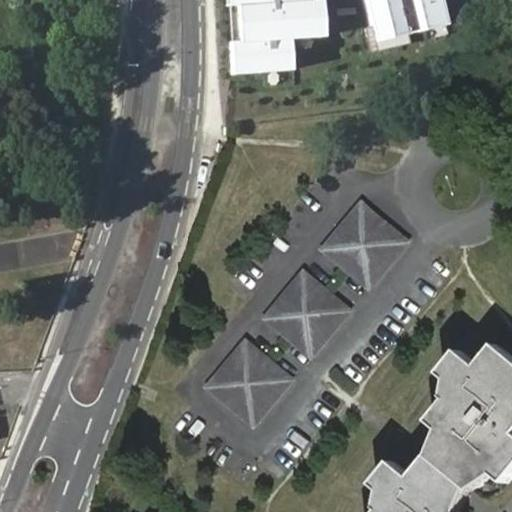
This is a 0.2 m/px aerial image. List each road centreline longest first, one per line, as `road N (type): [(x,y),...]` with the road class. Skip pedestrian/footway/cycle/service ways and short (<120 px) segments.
road 1 (tertiary): [(155,0),(145,142),(113,253),(8,511)]
road 2 (tertiary): [(70,511),(161,263),(188,138),(190,0)]
road 3 (residential): [(498,199),(497,170),(478,147),(449,142),(423,157),(413,185),(431,220),(456,228),(482,220)]
